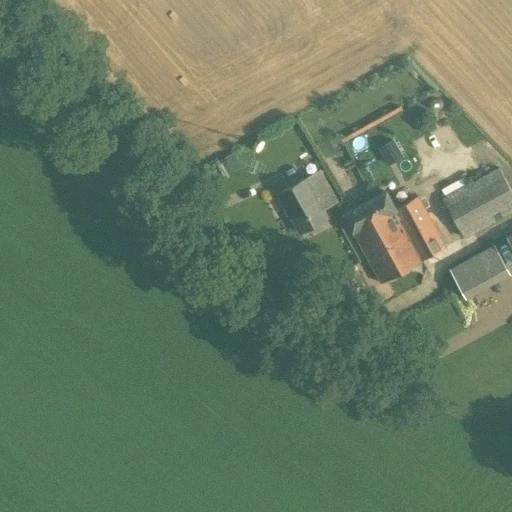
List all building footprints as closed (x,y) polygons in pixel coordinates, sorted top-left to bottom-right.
[(463,238),(511,210),(511,190),(500,167),(442,198),(463,238)] [(321,208),(336,200),(319,169),(278,191),(299,231),(325,216),(321,208)] [(422,260),(444,247),(417,196),(395,208),(385,189),(372,196),(378,207),(377,208),(382,215),(371,221),(376,231),(377,230),(385,244),(407,232),(422,260)] [(381,282),(422,260),(407,232),(385,244),(377,230),(376,231),(371,221),(382,215),(377,208),(378,207),(372,196),(342,212),(353,231),(381,282)] [(462,291),(508,268),(496,243),(450,266),(462,291)]
